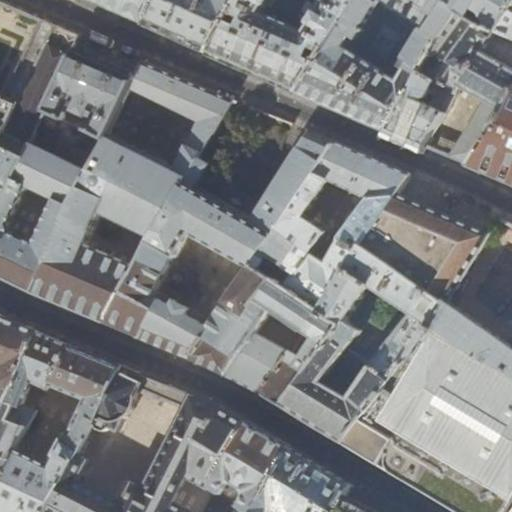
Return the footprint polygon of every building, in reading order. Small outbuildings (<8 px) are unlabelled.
[(90,0),(113,10),(147,25),(157,0),(90,0)] [(180,39),(209,52),(228,22),(232,14),(240,0),(157,0),(147,25),(180,39)] [(228,22),(209,52),(209,53),(276,83),(299,93),(319,61),(310,57),(314,47),(325,51),(356,0),(240,0),(232,14),(243,18),(240,27),(228,22)] [(356,0),(325,51),(319,61),(299,93),(346,113),(388,130),(422,72),(429,61),(433,55),(441,40),(377,0),(356,0)] [(511,0),(377,0),(441,40),(461,12),(497,30),(511,5),(511,0)] [(511,5),(497,30),(511,36),(511,5)] [(451,158),(468,166),(511,97),(511,36),(497,30),(461,12),(441,40),(433,55),(446,62),(437,80),(458,92),(461,88),(486,102),(451,158)] [(0,212),(47,112),(74,51),(75,50),(79,43),(82,35),(45,20),(2,117),(0,116),(0,212)] [(107,138),(130,91),(137,77),(105,63),(75,50),(74,51),(47,112),(106,140),(107,138)] [(422,72),(388,130),(392,132),(425,146),(458,92),(437,80),(428,76),(434,64),(429,61),(422,72)] [(67,222),(61,233),(87,245),(92,234),(102,215),(109,218),(151,238),(199,158),(233,100),(183,79),(144,62),(137,77),(130,91),(198,120),(175,169),(107,138),(106,140),(67,222)] [(511,184),(511,97),(468,166),(476,169),(511,184)] [(106,140),(47,112),(0,212),(0,275),(32,292),(61,233),(67,222),(106,140)] [(209,164),(199,158),(151,238),(148,244),(177,259),(189,234),(250,267),(234,290),(235,290),(253,265),(336,143),(312,133),(253,221),(197,187),(209,164)] [(364,247),(399,195),(411,174),(366,155),(336,143),(253,265),(321,310),(364,247)] [(401,196),(399,195),(364,247),(444,301),(445,300),(449,303),(457,290),(491,235),(409,199),(401,196)] [(70,308),(106,323),(137,267),(127,262),(87,245),(61,233),(32,292),(33,293),(70,308)] [(166,350),(190,359),(235,290),(234,290),(177,259),(148,244),(143,253),(137,267),(106,323),(139,337),(139,339),(161,348),(166,350)] [(371,366),(391,380),(424,340),(427,342),(432,336),(425,330),(444,301),(364,247),(321,310),(342,325),(332,339),(347,349),(348,348),(350,349),(360,337),(357,335),(359,331),(347,322),(371,288),(412,314),(371,366)] [(233,379),(262,395),(291,354),(259,333),(274,311),(305,333),(321,310),(253,265),(235,290),(190,359),(210,367),(233,379)] [(511,347),(456,308),(463,299),(463,296),(462,293),(457,290),(449,303),(445,300),(444,301),(425,330),(432,336),(434,337),(438,331),(511,376),(511,347)] [(279,405),(284,408),(305,376),(332,339),(342,325),(321,310),(305,333),(315,339),(300,360),(291,354),(262,395),(279,405)] [(16,406),(8,402),(40,333),(16,323),(0,316),(0,367),(1,368),(0,370),(0,487),(17,453),(28,430),(10,422),(16,406)] [(457,511),(497,511),(500,508),(511,489),(511,376),(438,331),(434,337),(432,336),(427,342),(424,340),(391,380),(357,428),(345,444),(393,473),(401,478),(457,511)] [(84,351),(40,333),(8,402),(16,406),(10,422),(28,430),(29,430),(38,412),(25,406),(34,383),(48,389),(50,385),(86,400),(66,442),(63,441),(50,467),(17,453),(0,487),(0,511),(48,511),(77,456),(94,420),(120,366),(95,356),(84,351)] [(345,444),(357,428),(391,380),(371,366),(359,358),(358,359),(358,360),(348,374),(360,381),(350,398),(324,382),(347,349),(332,339),(305,376),(284,408),(305,420),(345,444)] [(158,381),(120,366),(94,420),(96,421),(95,426),(96,429),(97,431),(100,432),(104,431),(108,427),(117,431),(123,419),(127,418),(126,414),(134,398),(137,398),(136,394),(139,388),(187,410),(146,489),(135,483),(125,504),(79,481),(89,462),(77,456),(48,511),(134,511),(135,511),(201,511),(207,501),(211,493),(186,481),(190,472),(200,477),(203,470),(216,477),(247,422),(234,414),(221,407),(158,381)] [(269,435),(247,422),(216,477),(216,478),(219,479),(214,489),(241,505),(250,511),(253,511),(292,448),(269,435)] [(314,462),(292,448),(253,511),(337,511),(346,497),(353,485),(314,462)] [(374,511),(351,499),(346,497),(337,511),(374,511)] [(250,511),(241,505),(236,511),(223,511),(207,501),(201,511),(250,511)]
